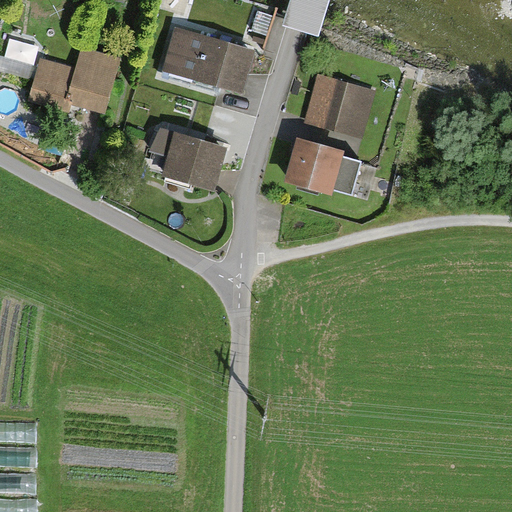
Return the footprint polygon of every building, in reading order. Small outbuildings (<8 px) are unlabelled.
[(240,91),(251,53),(176,31),(165,70),(240,91)] [(32,78),(39,47),(10,41),(4,72),(32,78)] [(67,109),(69,103),(104,112),(117,61),(82,51),(77,71),(41,62),(31,100),(67,109)] [(359,133),(370,93),(321,79),(310,119),(359,133)] [(157,150),(170,153),(164,176),(213,188),(223,148),(161,132),(157,150)] [(330,191),(340,154),(300,142),(290,180),(330,191)]
